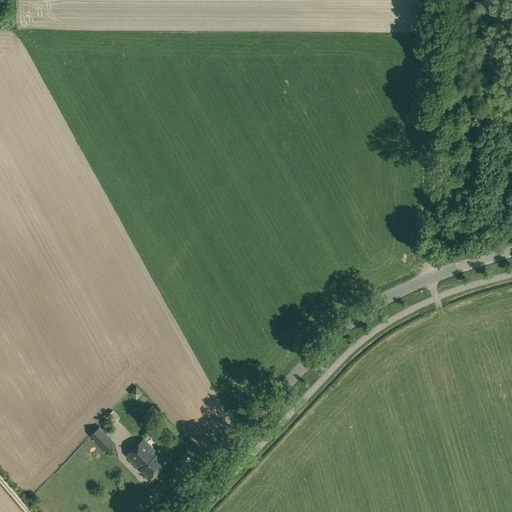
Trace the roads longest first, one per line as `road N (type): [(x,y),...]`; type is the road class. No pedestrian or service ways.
road 1 (secondary): [(167,511),(354,319),(431,277),(511,253)]
road 2 (track): [(438,299),(431,277),(445,0)]
